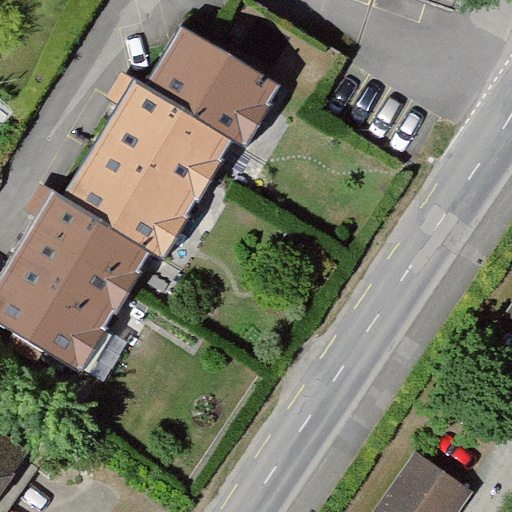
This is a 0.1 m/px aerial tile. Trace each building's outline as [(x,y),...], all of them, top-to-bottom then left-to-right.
[(278,85),(178,27),(142,89),(224,139),(242,146),(278,85)] [(152,257),(224,139),(142,89),(131,82),(60,198),(147,250),(152,257)] [(0,330),(73,374),(147,250),(60,198),(45,189),(0,262),(0,330)] [(511,298),(502,313),(511,320),(511,298)] [(0,499),(44,429),(0,401),(0,499)] [(405,449),(364,511),(448,511),(465,486),(405,449)]
